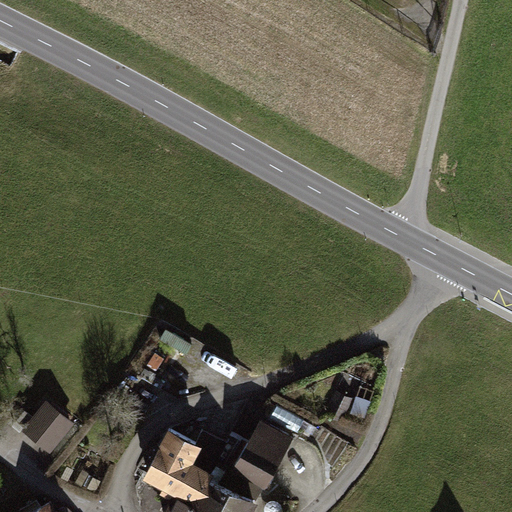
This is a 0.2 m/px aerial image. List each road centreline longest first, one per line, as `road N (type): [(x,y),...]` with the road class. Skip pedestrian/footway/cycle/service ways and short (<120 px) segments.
road 1 (secondary): [(0,26),(408,240)]
road 2 (unclassified): [(406,324),(156,421),(120,493),(132,511)]
road 3 (unclassified): [(408,240),(461,0)]
road 4 (unclassified): [(406,324),(383,417),(354,474),(313,511)]
road 5 (track): [(0,445),(37,475),(111,511)]
